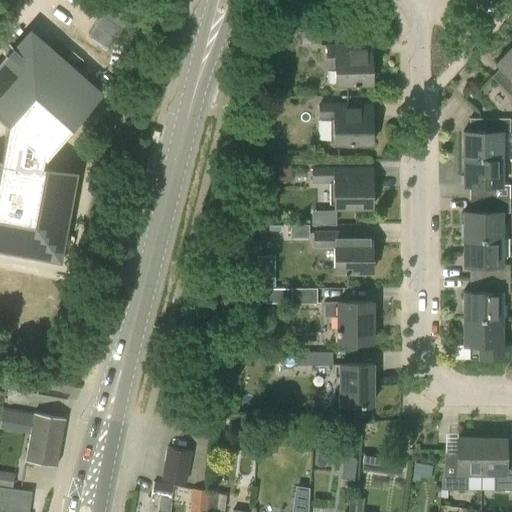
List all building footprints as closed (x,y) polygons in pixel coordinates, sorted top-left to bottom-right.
[(321,33),(301,33),(301,45),(321,45),(321,33)] [(371,84),(370,55),(370,38),(343,39),(343,45),(326,45),(327,67),(335,67),(335,85),(371,84)] [(511,44),(495,63),(503,71),(494,80),(511,97),(511,44)] [(71,214),(93,80),(19,68),(14,98),(5,96),(6,89),(0,87),(0,282),(11,285),(10,291),(59,299),(64,270),(36,266),(46,210),(71,214)] [(334,144),(371,144),(371,116),(371,104),(356,104),(319,104),(319,118),(334,118),(334,144)] [(462,131),(462,158),(500,159),(500,131),(509,131),(509,118),(474,118),(474,131),(462,131)] [(500,183),(500,159),(462,158),(463,185),(475,185),(475,198),(508,198),(508,183),(500,183)] [(292,175),(289,161),(271,165),(274,179),(292,175)] [(333,208),(371,208),(371,167),(311,167),(311,182),(333,181),(333,208)] [(508,211),(508,198),(475,198),(475,211),(462,211),(462,238),(500,238),(500,211),(508,211)] [(312,222),(348,222),(348,211),(312,210),(312,222)] [(291,237),(309,236),(309,224),(291,224),(291,237)] [(334,272),(371,272),(371,232),(314,232),(314,245),(333,245),(334,272)] [(500,264),(500,238),(462,238),(462,265),(475,265),(475,278),(508,278),(508,264),(500,264)] [(257,256),(257,286),(274,286),(274,256),(257,256)] [(508,293),(508,278),(475,278),(475,291),(462,291),(462,318),(500,319),(500,293),(508,293)] [(264,289),(264,304),(317,303),(317,288),(264,289)] [(10,311),(58,316),(60,300),(12,294),(10,311)] [(371,341),(371,301),(363,301),(337,302),(324,302),(324,317),(337,316),(337,341),(371,341)] [(500,345),(500,319),(462,318),(462,345),(474,345),(474,358),(469,358),(469,359),(509,359),(509,345),(500,345)] [(297,366),(332,366),(332,353),(297,353),(297,366)] [(372,404),(371,364),(339,364),(339,404),(372,404)] [(25,460),(56,466),(65,418),(33,413),(25,460)] [(467,472),(480,473),(481,437),(457,437),(456,463),(443,463),(440,488),(467,488),(467,472)] [(505,437),(481,437),(480,473),(494,473),(494,489),(511,488),(511,463),(504,464),(505,437)] [(190,452),(166,448),(160,480),(183,484),(190,452)] [(364,455),(361,469),(380,472),(382,457),(364,455)] [(0,485),(12,487),(14,474),(0,471),(0,485)] [(170,498),(172,485),(153,482),(151,494),(170,498)] [(0,511),(26,511),(30,493),(0,488),(0,511)] [(206,511),(208,491),(191,490),(189,511),(206,511)] [(308,511),(310,497),(293,495),(291,511),(308,511)] [(361,511),(362,500),(349,499),(348,511),(361,511)]
